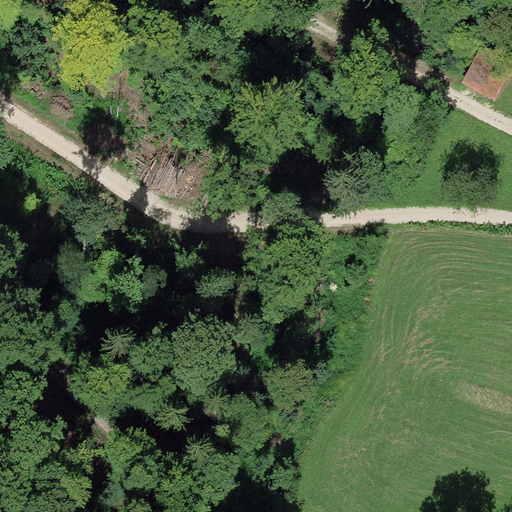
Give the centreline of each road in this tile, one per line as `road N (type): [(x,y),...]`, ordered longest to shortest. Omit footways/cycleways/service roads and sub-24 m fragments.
road 1 (track): [(0,110),(107,175),(165,197),(351,221),(511,218)]
road 2 (track): [(0,317),(190,511)]
road 3 (track): [(511,129),(275,0)]
